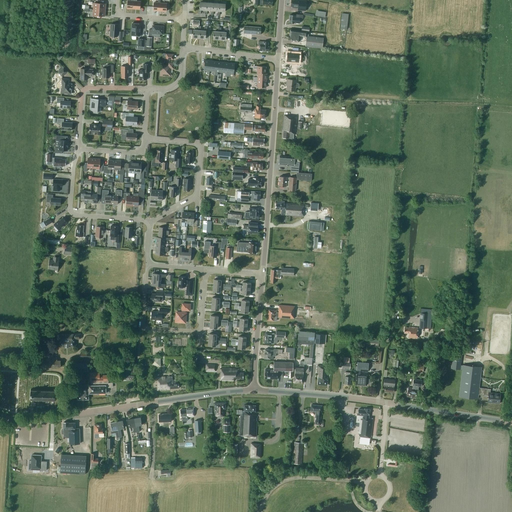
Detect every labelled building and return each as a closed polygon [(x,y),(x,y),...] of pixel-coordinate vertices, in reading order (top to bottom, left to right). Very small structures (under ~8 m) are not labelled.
[(293,0),(291,0),(291,6),(293,7),(293,8),(298,8),(298,10),(305,11),(306,2),(299,1),(293,0)] [(201,10),(205,10),(206,10),(206,2),(200,2),(199,9),(198,9),(198,14),(200,14),(201,10)] [(207,10),(211,10),(212,11),(212,3),(206,2),(206,10),(205,10),(204,14),(205,14),(207,14),(207,10)] [(219,3),(212,3),(212,11),(211,10),(211,15),(212,15),(212,19),(214,19),(214,15),(213,15),(213,11),(217,11),(218,11),(219,3)] [(218,11),(217,11),(217,15),(219,15),(220,11),(225,11),(225,4),(219,3),(218,11)] [(340,29),(347,30),(349,14),(342,13),(340,29)] [(289,22),(299,23),(299,18),(302,18),(303,15),(296,14),(295,15),(290,15),(289,22)] [(131,35),(139,36),(140,31),(140,29),(140,24),(132,23),(131,35)] [(110,36),(117,36),(118,24),(111,24),(110,36)] [(149,29),(148,35),(154,36),(154,37),(160,37),(160,34),(163,34),(163,26),(153,26),(152,30),(149,29)] [(192,38),(199,38),(200,30),(201,26),(198,26),(198,30),(193,30),(192,38)] [(261,27),(244,26),(244,33),(260,34),(261,27)] [(213,39),(219,39),(220,32),(221,32),(221,28),(219,27),(218,32),(213,31),(213,39)] [(299,36),(306,36),(305,46),(322,48),(323,38),(308,36),(308,34),(307,34),(307,32),(290,30),(289,36),(288,36),(288,40),(299,42),(299,36)] [(260,51),(269,51),(269,47),(267,47),(268,42),(263,42),(258,41),(258,45),(260,45),(260,51)] [(298,54),(287,53),(286,61),(297,61),(298,54)] [(160,76),(164,76),(165,75),(170,75),(171,68),(174,69),(174,63),(169,63),(169,66),(162,66),(161,71),(160,71),(160,76)] [(139,74),(139,80),(146,80),(146,72),(150,72),(150,64),(143,64),(143,70),(139,70),(139,74)] [(102,68),(102,77),(109,78),(109,73),(113,73),(113,65),(106,65),(106,68),(102,68)] [(58,73),(62,76),(67,72),(63,68),(58,73)] [(80,79),(87,79),(87,76),(93,76),(93,69),(87,69),(80,69),(80,79)] [(61,93),(71,94),(72,83),(68,83),(69,79),(62,78),(61,84),(62,85),(62,87),(61,87),(61,93)] [(287,83),(287,90),(295,91),(295,87),(297,87),(298,87),(299,85),(299,84),(298,83),(296,83),(296,80),(287,79),(286,83),(287,83)] [(60,107),(70,108),(70,101),(64,101),(64,98),(57,97),(57,103),(61,103),(60,107)] [(105,107),(106,100),(91,98),(89,116),(90,116),(90,112),(97,113),(97,106),(105,107)] [(127,109),(131,109),(137,109),(138,102),(132,101),(132,100),(128,100),(127,109)] [(240,112),(251,112),(251,104),(240,103),(240,112)] [(256,108),(255,108),(254,118),(260,118),(260,117),(265,118),(266,110),(260,109),(261,106),(257,105),(256,108)] [(136,125),(137,117),(129,117),(129,113),(122,113),(122,118),(126,118),(125,125),(130,125),(136,125)] [(284,116),(282,130),(284,130),(283,138),(289,138),(293,139),(294,134),(295,134),(297,117),(284,116)] [(62,124),(61,130),(71,130),(72,123),(63,122),(64,119),(57,118),(56,123),(62,124)] [(102,127),(112,128),(113,121),(102,120),(102,127)] [(265,126),(255,125),(252,125),(252,124),(244,124),(225,123),(224,132),(233,134),(243,134),(244,130),(255,130),(255,132),(258,132),(258,131),(264,132),(265,126)] [(89,133),(100,134),(100,125),(90,124),(89,133)] [(126,140),(136,140),(137,133),(128,133),(128,129),(121,129),(121,135),(126,135),(126,140)] [(305,133),(308,133),(308,129),(298,130),(299,134),(298,134),(298,138),(307,137),(307,135),(305,135),(305,133)] [(55,147),(54,150),(54,153),(60,153),(61,150),(67,151),(67,147),(68,147),(68,144),(67,144),(67,140),(64,140),(64,136),(56,135),(56,140),(60,140),(60,143),(59,143),(59,147),(55,147)] [(152,165),(151,165),(151,166),(159,166),(159,162),(162,163),(163,154),(162,153),(162,150),(157,150),(157,153),(156,153),(155,158),(154,158),(153,158),(153,159),(152,160),(152,165)] [(176,167),(181,167),(181,159),(178,158),(179,150),(171,150),(170,160),(176,160),(176,167)] [(244,150),(244,157),(248,157),(252,158),(251,159),(255,159),(256,158),(263,159),(263,153),(252,152),(252,150),(248,150),(244,150)] [(217,158),(229,159),(230,152),(218,151),(217,158)] [(53,154),(48,154),(47,161),(54,162),(54,166),(63,166),(65,166),(66,160),(62,159),(62,158),(52,157),(53,154)] [(280,156),(279,160),(279,164),(294,165),(294,162),(299,162),(300,154),(295,154),(295,157),(280,156)] [(94,159),(93,168),(97,168),(96,171),(102,172),(103,166),(100,165),(100,159),(94,159)] [(110,169),(114,169),(115,160),(108,160),(108,166),(104,166),(103,173),(110,173),(110,169)] [(115,160),(114,169),(118,170),(117,174),(120,174),(123,175),(124,175),(124,168),(120,167),(121,161),(115,160)] [(128,172),(134,173),(135,162),(129,162),(128,170),(125,170),(124,177),(128,177),(128,172)] [(135,162),(134,173),(140,173),(140,178),(144,178),(144,171),(141,171),(141,163),(135,162)] [(262,166),(262,164),(257,163),(257,162),(247,162),(246,166),(252,166),(252,170),(262,170),(263,169),(263,167),(262,166)] [(279,177),(279,181),(279,186),(286,186),(286,185),(289,185),(289,190),(296,191),(296,180),(311,181),(312,174),(297,172),(296,178),(290,177),(290,178),(287,177),(279,177)] [(255,187),(261,188),(261,178),(255,178),(253,178),(253,179),(249,179),(248,185),(248,186),(252,186),(252,187),(255,187)] [(59,186),(62,186),(62,180),(53,179),(53,186),(53,191),(59,191),(59,186)] [(91,194),(90,202),(96,203),(97,198),(100,199),(101,187),(97,187),(97,194),(91,194)] [(139,199),(144,199),(144,189),(139,189),(138,194),(133,194),(133,196),(132,205),(138,206),(139,199)] [(105,204),(111,204),(112,195),(108,195),(108,190),(102,190),(102,197),(105,197),(105,204)] [(112,195),(111,204),(117,204),(118,198),(121,198),(122,190),(115,190),(115,195),(112,195)] [(254,191),(241,190),(240,201),(248,202),(249,198),(251,198),(251,199),(254,200),(259,200),(260,196),(260,192),(254,191)] [(84,202),(90,202),(91,194),(91,191),(81,191),(81,199),(84,199),(84,202)] [(126,205),(132,205),(133,196),(129,196),(130,193),(124,193),(123,199),(126,199),(126,205)] [(53,195),(47,194),(46,202),(51,202),(51,205),(60,205),(61,199),(53,198),(53,195)] [(276,200),(275,209),(282,209),(281,215),(303,217),(304,208),(308,208),(308,204),(284,202),(284,201),(276,200)] [(253,218),(258,219),(259,213),(258,213),(259,209),(250,208),(249,212),(245,212),(245,218),(253,218)] [(181,222),(187,222),(188,213),(182,212),(182,219),(178,218),(177,225),(181,226),(181,222)] [(188,213),(187,222),(193,223),(193,227),(197,227),(197,220),(194,220),(194,213),(188,213)] [(67,222),(63,217),(58,222),(57,221),(54,224),(59,230),(66,225),(65,224),(67,222)] [(308,221),(308,229),(321,230),(321,221),(308,221)] [(249,222),(249,223),(248,225),(243,225),(243,229),(248,229),(248,234),(252,234),(252,233),(257,233),(258,227),(257,227),(258,223),(249,222)] [(76,236),(83,236),(84,232),(83,232),(83,225),(77,225),(77,230),(76,229),(76,236)] [(95,237),(103,237),(104,227),(96,226),(95,237)] [(118,226),(111,226),(110,240),(116,240),(116,242),(121,242),(121,234),(118,234),(118,226)] [(132,236),(132,227),(126,227),(125,230),(123,230),(123,236),(132,236)] [(204,248),(209,249),(209,256),(216,257),(217,248),(221,248),(221,242),(216,241),(215,246),(210,245),(210,242),(205,241),(204,248)] [(53,260),(49,259),(48,269),(58,270),(59,260),(58,260),(59,257),(53,257),(53,260)] [(271,269),(270,283),(275,283),(275,278),(279,278),(279,275),(278,275),(278,274),(280,275),(294,276),(294,269),(281,268),(281,270),(278,270),(271,269)] [(178,286),(185,287),(187,287),(186,293),(193,293),(193,281),(185,281),(186,277),(179,276),(178,286)] [(156,294),(151,294),(150,301),(159,301),(162,302),(163,291),(156,291),(156,294)] [(176,321),(176,322),(177,322),(179,323),(179,322),(185,322),(186,313),(185,313),(185,310),(190,311),(190,304),(182,303),(182,312),(176,312),(176,318),(175,318),(175,320),(176,321)] [(279,305),(279,312),(276,312),(276,310),(269,309),(268,320),(275,321),(276,317),(294,319),(295,306),(279,305)] [(159,312),(152,311),(151,319),(161,320),(162,314),(167,314),(167,309),(160,309),(159,312)] [(419,320),(419,328),(431,329),(432,317),(424,317),(424,320),(419,320)] [(417,328),(409,327),(409,328),(404,328),(404,333),(409,333),(409,335),(411,335),(411,338),(417,338),(417,328)] [(276,331),(276,334),(278,334),(277,340),(283,340),(283,338),(285,338),(285,332),(276,331)] [(295,366),(294,382),(303,383),(303,377),(303,374),(304,364),(312,365),(314,333),(299,331),(297,345),(299,345),(300,343),(310,344),(309,357),(305,357),(304,361),(300,361),(300,367),(295,366)] [(278,334),(276,334),(274,334),(274,333),(265,333),(264,343),(273,344),(273,343),(277,343),(277,340),(278,334)] [(60,334),(57,334),(57,340),(60,340),(60,347),(74,346),(74,339),(80,338),(80,334),(73,334),(60,334)] [(316,334),(315,342),(323,343),(324,335),(316,334)] [(361,338),(361,341),(361,345),(378,347),(379,340),(361,338)] [(270,359),(273,359),(273,356),(275,356),(276,353),(282,353),(282,346),(274,345),(273,350),(271,349),(271,350),(265,349),(264,358),(270,359)] [(42,367),(60,367),(60,361),(57,360),(57,358),(54,358),(54,353),(44,353),(44,358),(40,358),(40,361),(42,361),(42,367)] [(459,396),(478,399),(478,394),(488,396),(487,402),(499,403),(500,394),(490,393),(490,389),(479,388),(481,367),(462,365),(460,365),(461,355),(452,354),(451,368),(460,369),(462,369),(459,396)] [(151,358),(152,367),(161,367),(160,357),(151,358)] [(343,362),(342,362),(342,368),(350,369),(350,363),(349,363),(349,357),(344,357),(343,362)] [(265,369),(265,379),(277,379),(278,370),(292,371),(293,362),(274,362),(274,370),(270,370),(270,369),(265,369)] [(368,363),(357,362),(357,366),(354,366),(354,371),(357,371),(356,375),(355,384),(366,385),(367,383),(369,383),(370,379),(367,379),(367,376),(360,375),(360,371),(368,372),(368,363)] [(206,372),(215,372),(215,364),(206,364),(206,372)] [(318,374),(318,385),(327,385),(327,378),(325,378),(326,374),(327,374),(328,366),(317,365),(317,374),(318,374)] [(243,379),(243,373),(239,373),(239,367),(237,367),(237,368),(221,368),(221,380),(232,380),(235,380),(235,379),(243,379)] [(90,372),(90,381),(90,385),(89,385),(89,393),(106,393),(106,387),(111,387),(111,383),(108,383),(108,381),(108,375),(99,375),(99,372),(90,372)] [(157,377),(157,391),(170,390),(170,389),(179,388),(178,383),(172,383),(172,376),(157,377)] [(385,386),(384,391),(393,392),(395,380),(384,378),(383,386),(385,386)] [(408,387),(407,396),(417,398),(418,389),(418,386),(421,386),(422,380),(414,379),(412,388),(408,387)] [(31,399),(54,400),(55,401),(55,400),(57,398),(58,398),(58,397),(58,394),(58,393),(57,394),(55,391),(55,390),(54,391),(31,390),(31,389),(30,400),(31,400),(31,399)] [(77,389),(77,399),(89,399),(88,389),(77,389)] [(225,403),(214,403),(214,409),(215,413),(215,416),(225,416),(225,409),(225,403)] [(239,435),(256,436),(257,415),(256,415),(256,411),(255,411),(255,405),(244,405),(244,411),(242,411),(242,415),(240,415),(239,435)] [(322,406),(311,405),(310,411),(316,412),(315,418),(316,418),(315,424),(320,425),(321,411),(322,406)] [(194,416),(193,408),(186,408),(186,410),(180,410),(181,416),(182,416),(182,421),(187,420),(187,416),(194,416)] [(369,418),(370,409),(364,408),(364,410),(359,409),(358,414),(357,414),(356,422),(355,425),(359,426),(358,433),(359,433),(359,436),(371,438),(373,418),(369,418)] [(159,415),(159,424),(171,424),(171,413),(166,414),(159,415)] [(136,426),(134,418),(128,419),(130,427),(133,426),(134,432),(137,432),(136,426)] [(79,428),(75,428),(75,422),(68,423),(68,422),(63,422),(63,430),(62,430),(62,433),(63,433),(64,437),(65,437),(65,438),(69,438),(69,444),(80,443),(79,428)] [(119,437),(116,422),(110,423),(112,429),(110,430),(111,434),(116,433),(117,438),(119,437)] [(293,464),(301,464),(303,443),(295,442),(293,464)] [(250,458),(261,458),(261,443),(251,443),(250,458)] [(60,473),(85,474),(86,456),(61,454),(60,473)] [(31,455),(31,468),(40,468),(40,470),(46,470),(46,461),(42,461),(42,462),(41,462),(41,455),(31,455)]
